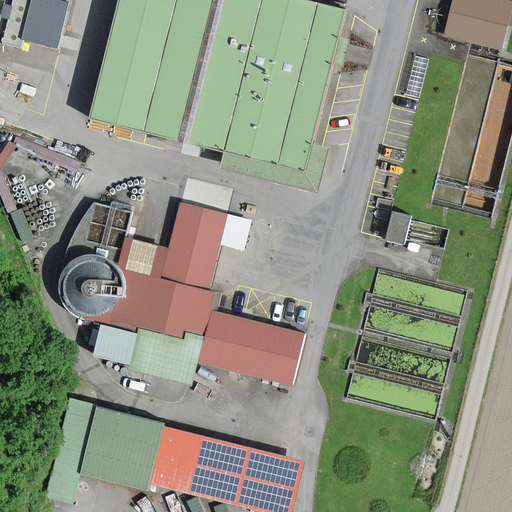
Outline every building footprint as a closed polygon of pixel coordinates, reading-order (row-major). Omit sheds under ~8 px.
[(13,0),(4,43),(24,48),(26,39),(35,0),(13,0)] [(70,1),(66,0),(35,0),(26,39),(60,46),(70,1)] [(346,9),(312,0),(124,0),(96,113),(230,147),(226,165),(322,188),(332,146),(313,141),(346,9)] [(511,39),(511,0),(453,0),(445,34),(509,51),(511,39)] [(85,241),(123,243),(125,203),(86,202),(85,241)] [(173,246),(129,237),(123,268),(125,272),(126,276),(127,281),(128,286),(127,290),(126,295),(124,299),(122,303),(119,307),(115,310),(114,311),(111,324),(103,322),(96,354),(135,362),(133,369),(195,382),(199,360),(292,379),(302,331),(214,313),(218,292),(209,290),(219,244),(245,249),(252,219),(181,205),(173,246)] [(408,240),(415,211),(397,206),(389,235),(408,240)] [(251,511),(292,511),(306,457),(100,408),(84,472),(237,508),(251,511)]
